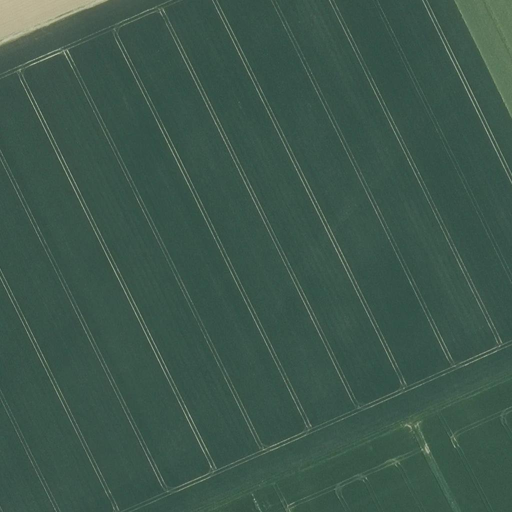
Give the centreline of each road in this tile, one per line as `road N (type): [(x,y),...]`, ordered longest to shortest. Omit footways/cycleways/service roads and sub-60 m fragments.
road 1 (track): [(408,421),(203,511)]
road 2 (track): [(0,52),(121,0)]
